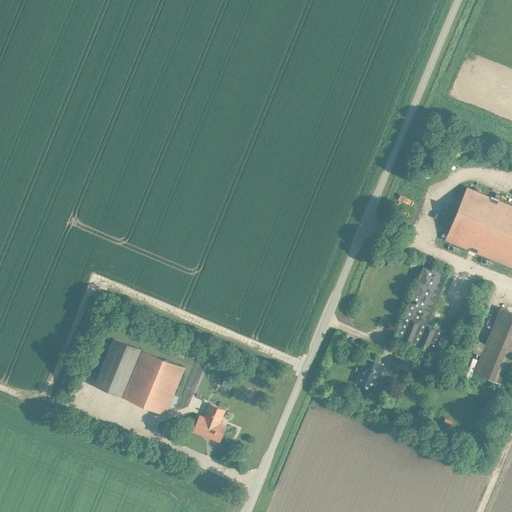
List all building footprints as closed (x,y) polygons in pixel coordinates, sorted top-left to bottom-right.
[(458,209),(445,239),(511,267),(511,206),(467,188),(458,209)] [(433,356),(443,331),(427,324),(448,273),(433,267),(432,271),(423,267),(393,339),(433,356)] [(502,384),(511,360),(511,312),(500,308),(474,372),(502,384)] [(94,385),(121,396),(140,349),(113,339),(94,385)] [(184,368),(140,349),(121,396),(165,414),(184,368)] [(395,356),(390,368),(407,375),(412,363),(395,356)] [(378,380),(384,365),(364,357),(361,366),(362,367),(356,382),(372,389),(376,379),(378,380)] [(219,442),(226,426),(219,424),(225,410),(210,404),(204,418),(199,415),(193,431),(219,442)] [(454,421),(445,417),(443,423),(451,426),(454,421)]
